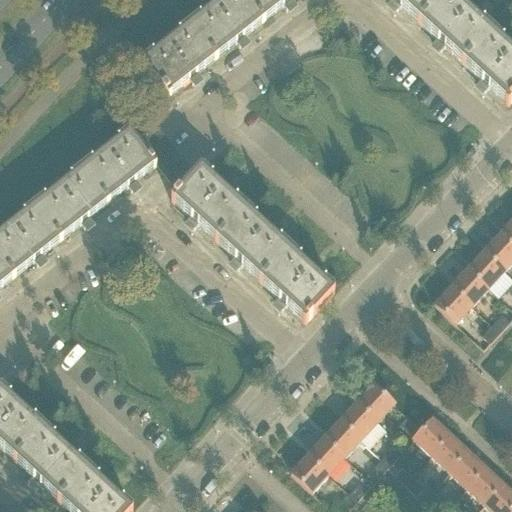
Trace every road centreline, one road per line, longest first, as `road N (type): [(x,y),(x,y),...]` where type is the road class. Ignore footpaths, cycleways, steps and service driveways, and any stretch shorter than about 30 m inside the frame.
road 1 (residential): [(306,359),(141,217),(2,332),(183,497)]
road 2 (residential): [(339,0),(200,108),(385,278)]
road 3 (residential): [(511,147),(344,0)]
road 4 (residential): [(511,426),(368,296)]
road 5 (tertiary): [(183,497),(306,359)]
road 6 (tertiary): [(385,278),(511,147)]
